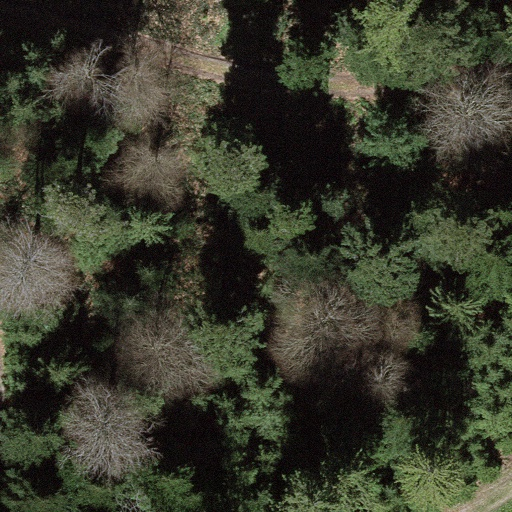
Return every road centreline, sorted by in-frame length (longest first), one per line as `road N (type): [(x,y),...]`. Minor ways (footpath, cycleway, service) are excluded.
road 1 (track): [(511,72),(319,84),(171,54),(0,6)]
road 2 (track): [(0,324),(13,418),(13,511)]
